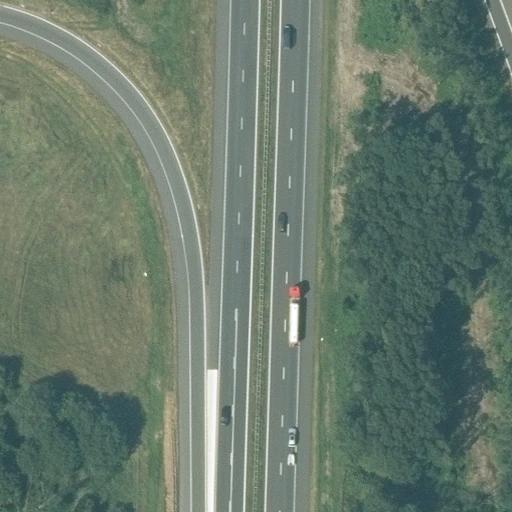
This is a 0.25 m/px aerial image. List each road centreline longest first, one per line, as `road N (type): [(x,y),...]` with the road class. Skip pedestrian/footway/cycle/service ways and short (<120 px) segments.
road 1 (motorway): [(0,18),(84,56),(126,94),(158,145),(188,234),(204,511)]
road 2 (motorway): [(276,511),(294,0)]
road 3 (motorway): [(240,0),(229,511)]
